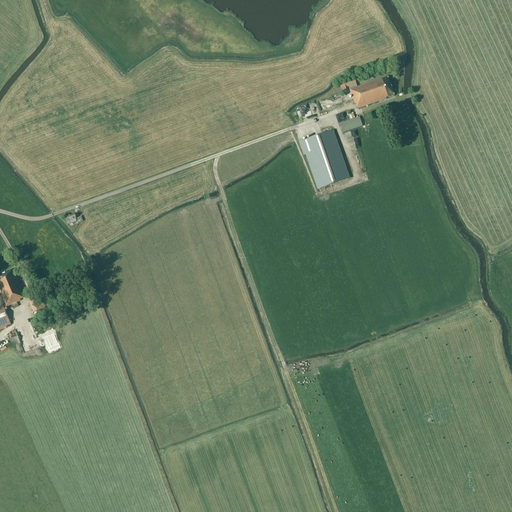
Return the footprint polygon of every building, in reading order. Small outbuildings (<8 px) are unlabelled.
[(388,98),(394,96),(387,77),(357,87),(355,79),(339,85),(342,91),(346,89),(346,88),(349,87),(355,104),(356,103),(358,108),(383,100),(384,100),(386,99),(386,98),(386,97),(387,97),(388,98)] [(362,126),(359,118),(359,117),(355,118),(353,113),(347,115),(349,120),(339,123),(342,133),(351,130),(362,126)] [(348,179),(332,131),(299,143),(303,155),(306,154),(318,189),(348,179)] [(78,223),(83,221),(81,217),(76,218),(74,214),(66,217),(68,222),(68,221),(69,224),(76,221),(77,220),(78,223)] [(2,305),(0,305),(0,328),(11,324),(3,307),(6,306),(6,307),(11,305),(13,309),(18,306),(17,302),(20,301),(20,299),(25,297),(13,269),(0,274),(0,291),(4,301),(6,305),(3,306),(2,305)] [(33,313),(45,308),(40,297),(29,302),(33,313)] [(26,333),(32,350),(40,347),(38,343),(37,344),(33,331),(26,333)] [(55,333),(45,337),(51,351),(61,347),(59,343),(58,344),(54,334),(55,333)] [(30,350),(24,334),(19,336),(25,352),(30,350)]
